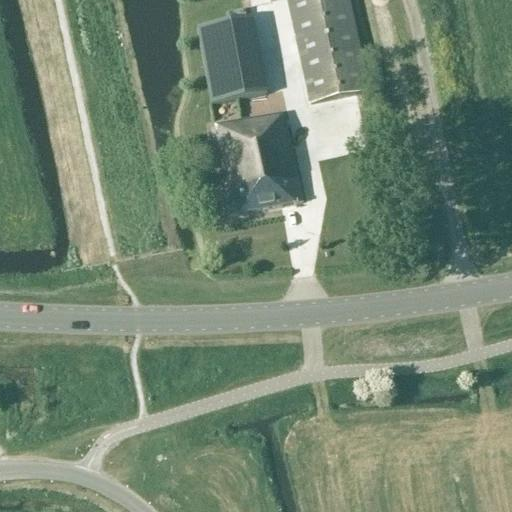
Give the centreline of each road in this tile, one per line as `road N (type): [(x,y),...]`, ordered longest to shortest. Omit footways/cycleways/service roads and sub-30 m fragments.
road 1 (secondary): [(310,317),(0,317)]
road 2 (secondary): [(310,317),(511,291)]
road 3 (unclassified): [(0,472),(58,472),(139,511)]
